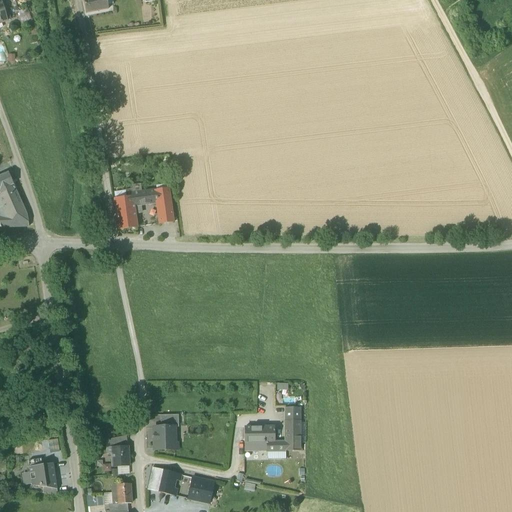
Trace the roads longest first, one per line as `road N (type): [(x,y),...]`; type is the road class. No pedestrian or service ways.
road 1 (unclassified): [(112,244),(511,245)]
road 2 (unclassified): [(139,511),(143,392),(112,244)]
road 3 (unclassified): [(78,511),(41,244)]
road 4 (track): [(76,0),(112,244)]
road 5 (track): [(511,156),(432,0)]
road 6 (unclassified): [(41,244),(42,226),(0,109)]
